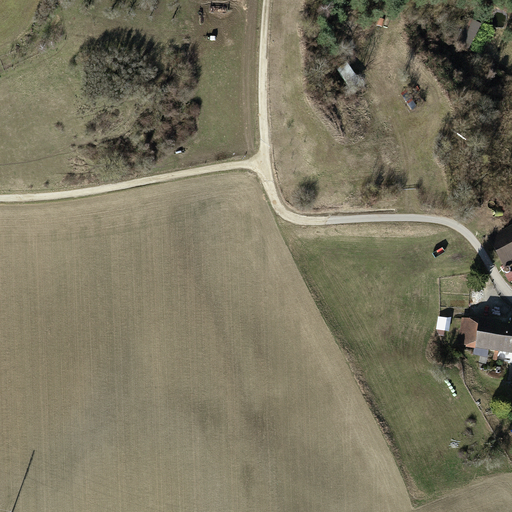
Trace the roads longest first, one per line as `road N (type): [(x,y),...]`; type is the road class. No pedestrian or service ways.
road 1 (track): [(271,0),(270,160),(280,198),(305,223),(376,216),(451,225),(484,248),(511,287)]
road 2 (track): [(0,193),(270,160)]
road 3 (track): [(415,218),(409,144),(385,88)]
